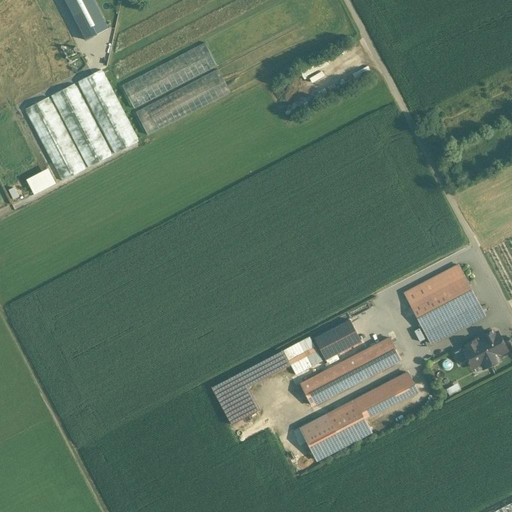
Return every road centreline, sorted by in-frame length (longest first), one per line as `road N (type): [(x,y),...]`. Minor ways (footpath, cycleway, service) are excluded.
road 1 (track): [(365,32),(0,213)]
road 2 (track): [(511,312),(365,32)]
road 3 (track): [(0,305),(106,511)]
